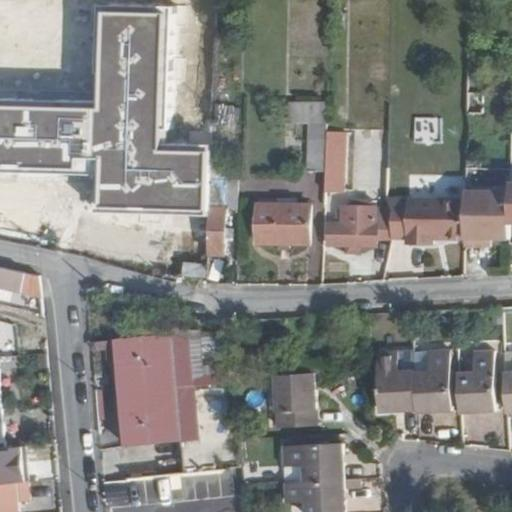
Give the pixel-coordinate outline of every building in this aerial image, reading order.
[(162,219),(164,135),(170,1),(143,0),(0,0),(0,213),(18,214),(162,219)] [(309,171),(328,171),(328,135),(329,121),(330,101),(291,100),(291,119),(311,120),(309,171)] [(344,135),(328,135),(328,171),(326,205),(331,206),(331,200),(341,200),(344,135)] [(307,177),(311,203),(322,201),(318,175),(307,177)] [(212,181),(209,252),(228,253),(230,209),(240,209),(241,182),(212,181)] [(511,199),(511,191),(467,190),(468,199),(467,240),(466,245),(486,246),(486,238),(494,238),(511,239),(511,199)] [(395,210),(395,239),(408,239),(409,243),(436,245),(436,240),(467,240),(468,199),(410,197),(410,209),(395,209),(395,210)] [(313,205),(260,204),(259,242),(313,243),(313,205)] [(380,207),(345,206),(345,209),(340,209),(340,224),(331,223),(330,244),(379,246),(379,237),(380,209),(380,207)] [(395,210),(380,209),(379,237),(395,238),(395,210)] [(0,231),(17,233),(18,214),(0,213),(0,231)] [(208,264),(186,261),(185,274),(207,277),(208,264)] [(0,266),(0,447),(8,447),(0,353),(0,286),(44,297),(42,275),(0,266)] [(186,472),(245,467),(228,341),(175,340),(175,333),(117,339),(119,358),(128,446),(183,440),(186,472)] [(117,339),(92,342),(93,350),(108,349),(109,359),(119,358),(117,339)] [(400,350),(401,370),(416,369),(416,357),(415,349),(400,350)] [(400,350),(379,351),(382,412),(419,410),(417,371),(416,369),(401,370),(400,350)] [(419,410),(419,413),(456,410),(452,350),(433,351),(433,356),(434,371),(417,371),(419,410)] [(461,372),(463,412),(500,411),(496,350),(476,351),(478,371),(461,372)] [(433,356),(416,357),(416,369),(417,371),(434,371),(433,356)] [(277,374),(280,427),(320,425),(318,372),(277,374)] [(346,442),(285,445),(287,465),(306,465),(307,481),(347,479),(346,442)] [(0,511),(19,511),(19,508),(13,447),(8,447),(0,447),(0,511)] [(307,481),(287,482),(287,501),(308,500),(308,511),(349,511),(348,488),(364,487),(363,478),(347,479),(307,481)]
